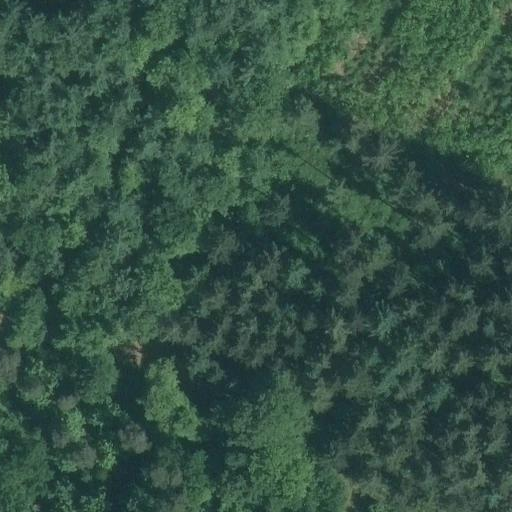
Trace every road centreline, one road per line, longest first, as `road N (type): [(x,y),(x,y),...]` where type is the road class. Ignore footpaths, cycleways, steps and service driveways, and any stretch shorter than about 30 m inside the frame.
road 1 (track): [(443,511),(424,486),(295,402),(136,320),(0,268)]
road 2 (track): [(136,320),(253,82)]
